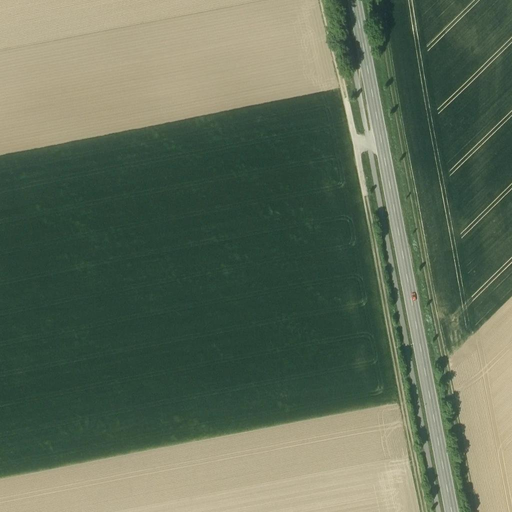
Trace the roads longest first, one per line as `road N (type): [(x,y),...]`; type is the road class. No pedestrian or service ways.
road 1 (track): [(425,511),(322,0)]
road 2 (tertiary): [(452,511),(355,0)]
road 3 (track): [(473,511),(380,0)]
